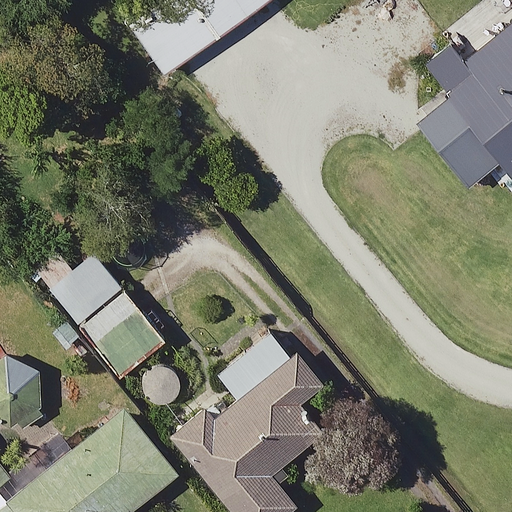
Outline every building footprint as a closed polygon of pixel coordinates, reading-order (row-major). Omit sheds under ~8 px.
[(273,0),(150,0),(129,15),(171,73),(179,68),(273,0)] [(511,0),(490,0),(424,56),(457,94),(423,123),(475,185),(505,160),(511,168),(511,0)] [(168,346),(69,214),(26,246),(125,378),(168,346)] [(312,381),(273,332),(223,372),(243,397),(219,416),(211,407),(178,434),(241,511),(295,511),(303,506),(276,472),(328,430),(298,393),(312,381)] [(0,422),(45,424),(46,414),(47,368),(0,366),(0,422)] [(135,511),(182,473),(122,401),(0,502),(0,511),(135,511)] [(0,447),(0,485),(19,471),(0,447)]
